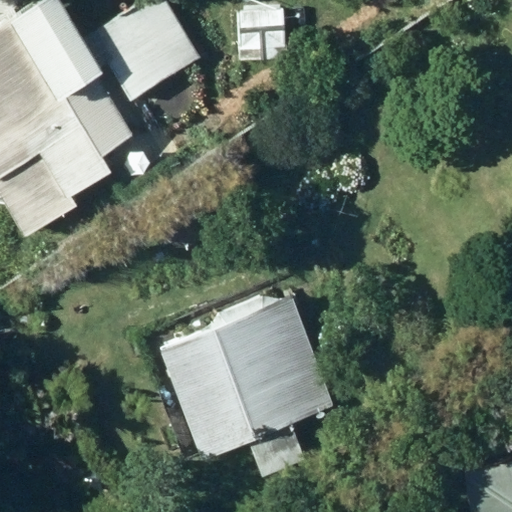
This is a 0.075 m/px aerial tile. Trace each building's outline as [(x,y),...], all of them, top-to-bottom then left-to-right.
[(0,194),(24,237),(73,210),(66,198),(109,173),(98,155),(132,137),(98,75),(101,73),(59,0),(46,0),(0,26),(0,194)] [(199,60),(165,0),(138,0),(90,28),(132,98),(199,60)] [(286,6),(234,3),(231,59),(283,62),(286,6)] [(155,352),(201,461),(247,443),(263,477),(304,460),(289,424),(332,406),(286,297),(155,352)] [(511,511),(511,463),(464,473),(471,511),(511,511)]
